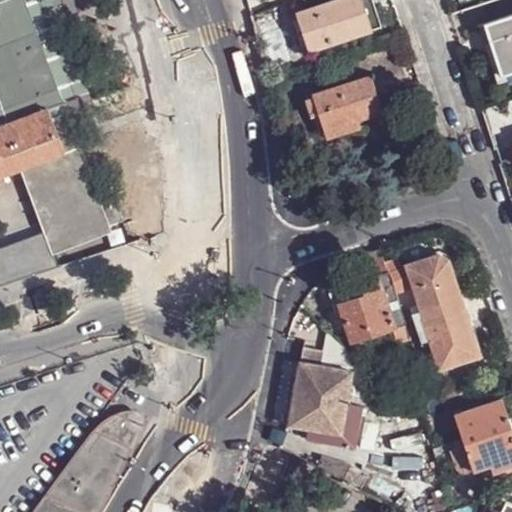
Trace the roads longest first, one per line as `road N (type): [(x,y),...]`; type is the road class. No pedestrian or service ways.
road 1 (residential): [(260,262),(447,201),(475,200)]
road 2 (residential): [(422,0),(466,130),(475,200)]
road 3 (secondary): [(247,357),(192,511)]
road 4 (secondary): [(260,262),(241,107)]
road 5 (residential): [(260,262),(116,313)]
road 6 (residential): [(116,313),(247,357)]
road 7 (residential): [(116,313),(0,348)]
